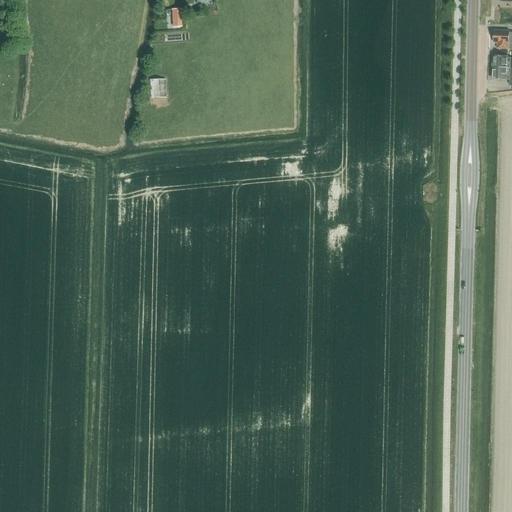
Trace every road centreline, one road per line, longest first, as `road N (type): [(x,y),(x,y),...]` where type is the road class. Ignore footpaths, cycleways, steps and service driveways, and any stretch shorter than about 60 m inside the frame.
road 1 (primary): [(461,511),(468,208)]
road 2 (primary): [(470,121),(472,0)]
